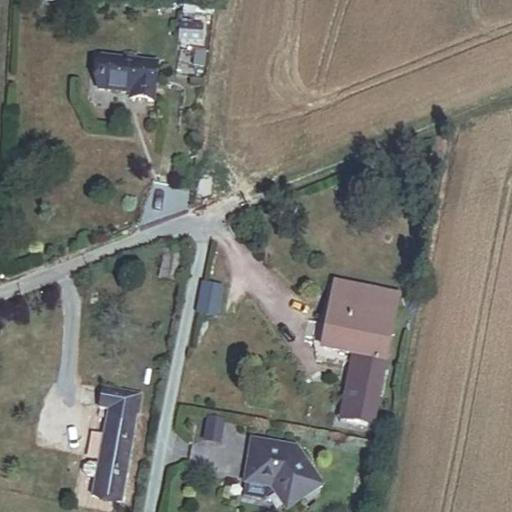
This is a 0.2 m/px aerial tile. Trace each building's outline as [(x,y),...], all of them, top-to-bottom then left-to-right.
[(200,42),(201,25),(180,24),(179,41),(200,42)] [(125,101),(148,102),(150,62),(94,59),(91,90),(126,93),(125,101)] [(156,280),(174,284),(181,253),(163,250),(156,280)] [(217,319),(222,289),(201,285),(196,315),(217,319)] [(330,333),(381,342),(382,335),(389,296),(338,287),(330,333)] [(381,342),(330,333),(326,357),(325,360),(349,365),(356,366),(352,387),(371,390),(371,394),(379,395),(389,336),(382,335),(381,342)] [(352,387),(356,366),(349,365),(338,424),(345,425),(352,387)] [(125,393),(85,387),(82,410),(88,411),(122,416),(125,393)] [(345,425),(364,429),(371,394),(371,390),(352,387),(345,425)] [(75,499),(108,505),(122,416),(88,411),(80,464),(78,479),(75,499)] [(289,445),(249,439),(243,480),(271,485),(285,508),(303,497),(316,488),(321,485),(299,451),(295,454),(289,445)] [(296,447),(289,445),(295,454),(299,451),(296,447)] [(78,479),(80,464),(73,463),(67,466),(66,473),(70,478),(78,479)] [(307,503),(320,494),(316,488),(303,497),(307,503)]
